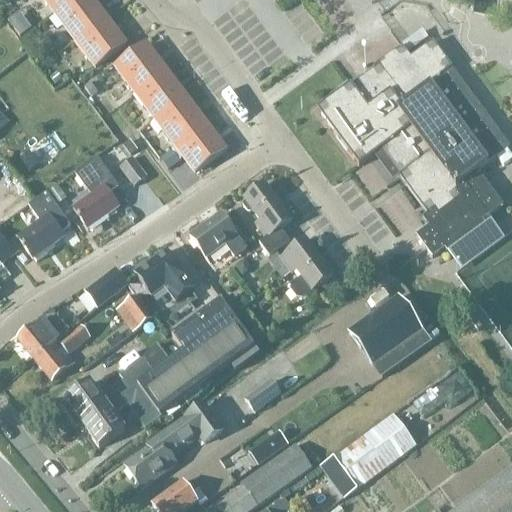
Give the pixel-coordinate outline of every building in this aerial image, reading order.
[(42,0),(55,16),(77,0),(42,0)] [(89,0),(77,0),(55,16),(75,43),(105,20),(89,0)] [(296,14),(302,26),(318,17),(311,5),(296,14)] [(125,46),(105,20),(75,43),(95,69),(125,46)] [(432,43),(410,60),(488,165),(510,149),(451,70),(452,70),(432,43)] [(135,96),(165,74),(145,47),(115,69),(135,96)] [(350,86),(317,112),(358,168),(380,152),(406,187),(427,215),(424,218),(422,219),(427,226),(470,193),(463,183),(477,173),(488,165),(410,60),(402,48),(373,70),(374,71),(352,88),(350,86)] [(185,100),(165,74),(135,96),(155,122),(185,100)] [(205,126),(185,100),(155,122),(175,149),(205,126)] [(0,132),(8,125),(0,115),(0,132)] [(205,126),(175,149),(195,175),(225,152),(205,126)] [(118,189),(97,160),(74,176),(90,198),(73,211),(88,232),(89,231),(92,233),(100,228),(100,223),(118,210),(109,196),(118,189)] [(134,189),(147,179),(132,160),(120,170),(134,189)] [(503,208),(477,173),(463,183),(470,193),(427,226),(426,226),(428,229),(416,238),(432,260),(444,251),(447,254),(490,221),(488,218),(503,208)] [(243,202),(245,204),(243,205),(243,208),(247,214),(250,215),(252,213),(259,223),(255,226),(265,240),(259,245),(269,259),(289,244),(280,231),(291,223),(265,186),(243,202)] [(32,261),(34,260),(36,264),(49,255),(46,251),(65,238),(62,235),(70,229),(46,195),(28,208),(39,224),(17,240),(32,261)] [(189,237),(191,238),(190,239),(206,261),(225,247),(234,259),(245,251),(220,217),(201,230),(200,229),(197,228),(190,234),(189,237)] [(0,264),(1,266),(13,258),(0,239),(0,264)] [(306,242),(280,261),(276,255),(267,261),(281,280),(290,274),(292,276),(296,273),(301,279),(290,287),(290,292),(296,301),(302,301),(312,294),(333,278),(306,242)] [(144,265),(134,273),(136,276),(135,276),(151,299),(164,290),(170,299),(175,304),(193,291),(166,254),(147,268),(144,265)] [(115,271),(85,295),(84,295),(97,311),(127,287),(115,271)] [(137,298),(124,308),(142,330),(154,320),(137,298)] [(397,301),(349,334),(372,364),(419,331),(397,301)] [(170,364),(169,364),(137,387),(148,403),(159,418),(254,349),(220,304),(172,339),(184,354),(170,364)] [(35,364),(58,346),(57,345),(69,335),(51,313),(17,341),(35,364)] [(59,347),(58,346),(35,364),(52,384),(74,366),(68,358),(89,340),(81,329),(59,347)] [(137,387),(169,364),(157,347),(149,353),(143,362),(119,379),(123,384),(105,396),(108,400),(103,404),(90,385),(64,403),(65,404),(63,408),(67,415),(72,414),(82,427),(121,399),(136,387),(137,387)] [(253,415),(279,397),(271,384),(244,403),(253,415)] [(127,407),(127,408),(132,415),(148,403),(137,387),(136,387),(121,399),(127,407)] [(117,415),(127,408),(127,407),(121,399),(82,427),(99,451),(124,434),(109,414),(115,411),(117,415)] [(222,433),(204,408),(167,435),(147,449),(149,452),(125,469),(141,492),(175,467),(167,456),(192,438),(199,439),(204,446),(222,433)] [(393,418),(335,461),(358,491),(415,448),(393,418)] [(277,454),(287,447),(281,438),(271,444),(277,454)] [(252,511),(312,470),(296,447),(241,486),(243,490),(217,508),(220,511),(252,511)] [(511,511),(511,473),(459,511),(511,511)] [(155,511),(185,511),(197,504),(182,484),(152,506),(155,511)] [(291,511),(284,502),(270,511),(291,511)]
